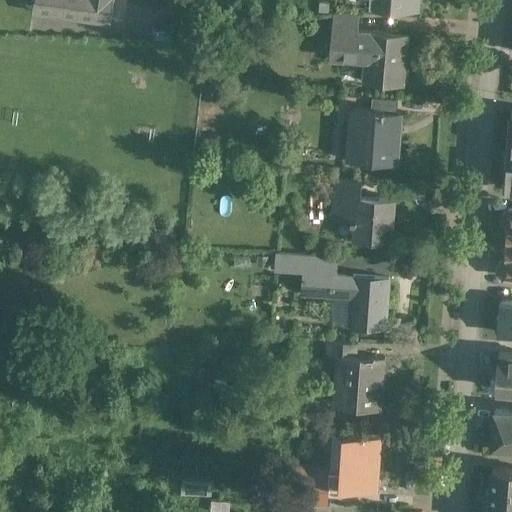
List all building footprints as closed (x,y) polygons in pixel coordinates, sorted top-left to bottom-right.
[(113,0),(34,0),(33,11),(111,22),(113,0)] [(358,13),(334,11),(333,23),(357,25),(358,13)] [(407,34),(333,29),(331,57),(365,59),(364,80),(403,83),(407,34)] [(398,98),(371,96),(370,107),(384,108),(384,111),(397,111),(398,98)] [(397,111),(384,111),(384,108),(370,107),(352,106),(349,143),(357,144),(356,159),(396,162),(400,112),(397,111)] [(362,177),(336,175),(335,188),(361,190),(362,177)] [(394,198),(360,195),(361,190),(335,188),(333,217),(351,219),(351,220),(355,220),(354,237),(391,240),(394,198)] [(511,210),(510,211),(503,215),(502,222),(509,226),(508,242),(511,242),(511,210)] [(511,242),(508,242),(507,259),(499,262),(499,271),(505,276),(511,276),(511,242)] [(306,255),(277,253),(276,267),(304,269),(306,255)] [(336,257),(306,255),(304,269),(304,273),(335,275),(336,257)] [(303,278),(303,269),(279,268),(279,277),(303,278)] [(388,278),(353,275),(353,277),(335,275),(304,273),(303,291),(351,295),(349,324),(384,327),(388,278)] [(511,301),(505,301),(504,314),(500,316),(499,329),(503,333),(511,333),(511,301)] [(357,340),(326,338),(325,353),(339,354),(339,352),(356,353),(357,340)] [(356,353),(339,352),(339,354),(336,394),(355,395),(355,406),(379,408),(382,355),(375,354),(375,353),(368,353),(368,354),(356,353)] [(511,353),(498,352),(497,371),(493,370),(492,385),(496,385),(496,389),(511,389),(511,353)] [(511,410),(495,409),(493,428),(496,428),(494,445),(501,445),(511,445),(511,410)] [(330,471),(293,470),(292,490),(329,492),(345,492),(346,488),(376,490),(380,435),(365,434),(362,434),(344,433),(341,472),(346,472),(345,481),(329,481),(330,471)] [(511,445),(501,445),(500,454),(511,455),(511,445)] [(511,468),(494,467),(492,487),(487,487),(486,501),(491,501),(491,502),(511,503),(511,468)] [(292,490),(292,502),(313,503),(328,503),(329,492),(292,490)] [(511,511),(511,503),(491,502),(490,511),(511,511)] [(328,503),(313,503),(312,511),(329,511),(330,504),(328,503)]
